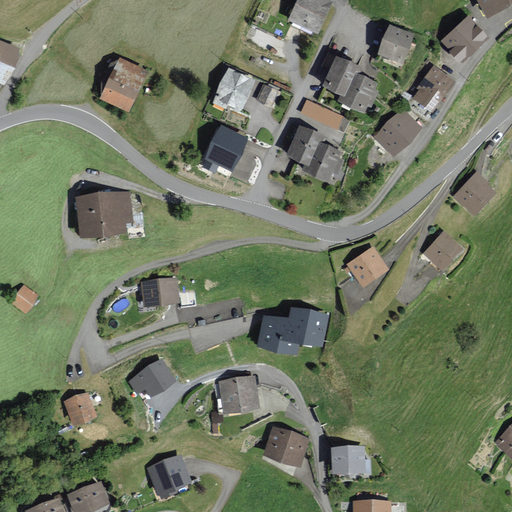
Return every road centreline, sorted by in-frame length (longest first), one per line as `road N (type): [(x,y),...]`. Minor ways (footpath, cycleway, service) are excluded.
road 1 (track): [(192,193),(174,201),(96,179),(73,195),(65,229),(79,245),(213,250)]
road 2 (residential): [(511,13),(374,204),(339,234)]
road 3 (unclassified): [(0,124),(37,112),(75,116),(179,187),(249,209)]
road 4 (unclassified): [(339,234),(366,230),(411,200),(511,106)]
road 5 (residential): [(338,13),(249,209)]
road 6 (residential): [(236,369),(278,373),(305,406),(328,511)]
road 7 (residential): [(82,0),(33,46),(0,101)]
